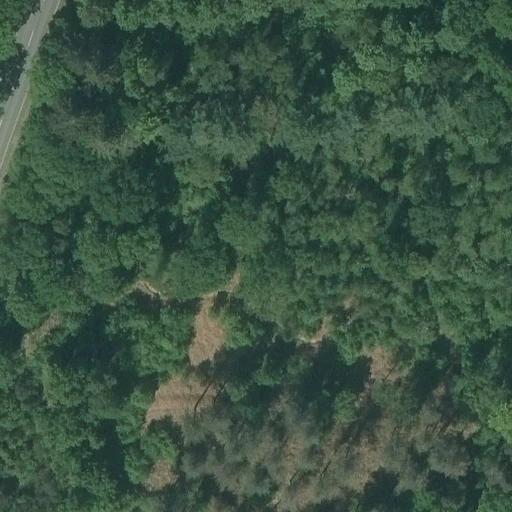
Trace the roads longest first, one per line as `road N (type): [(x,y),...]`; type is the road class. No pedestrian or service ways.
road 1 (track): [(104,262),(90,187),(116,131),(111,71),(122,31),(149,12),(272,0)]
road 2 (track): [(77,511),(80,420),(94,376),(87,313),(104,262)]
road 3 (primary): [(0,124),(44,0)]
